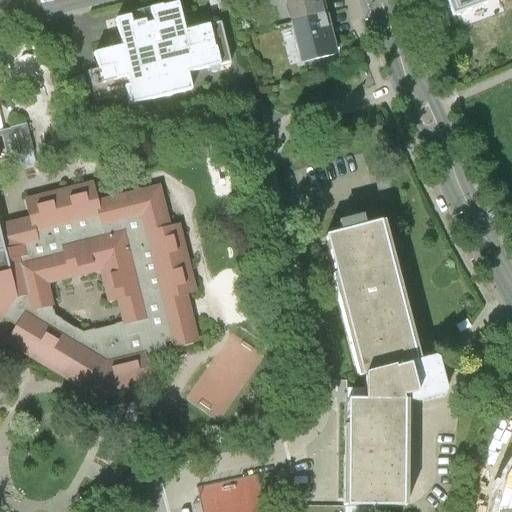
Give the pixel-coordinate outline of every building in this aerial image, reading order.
[(228,8),(225,0),(207,0),(211,13),(228,8)] [(288,0),(294,24),(323,16),(319,0),(288,0)] [(454,0),(460,16),(508,0),(454,0)] [(126,95),(129,106),(192,91),(188,74),(230,63),(220,23),(198,29),(197,26),(184,29),(178,5),(162,9),(161,7),(149,10),(153,24),(145,26),(144,22),(131,25),(129,18),(115,21),(122,47),(94,54),(98,70),(101,84),(127,78),(129,87),(124,88),(126,95)] [(323,16),(294,24),(304,62),(333,55),(323,16)] [(124,88),(129,87),(127,78),(101,84),(98,70),(88,72),(95,103),(126,95),(124,88)] [(83,76),(72,79),(75,91),(86,88),(83,76)] [(25,125),(2,131),(3,136),(10,161),(33,155),(25,125)] [(185,297),(195,294),(178,227),(169,229),(159,189),(98,204),(93,185),(25,202),(29,220),(0,227),(0,322),(2,319),(16,328),(9,339),(11,346),(99,400),(152,387),(145,356),(166,351),(165,345),(172,343),(172,345),(177,348),(197,343),(185,297)] [(404,402),(402,402),(401,398),(444,387),(437,361),(434,359),(417,363),(381,223),(325,237),(361,378),(364,377),(364,402),(347,402),(346,508),(403,508),(404,402)] [(232,408),(238,367),(204,361),(197,403),(232,408)] [(511,511),(511,462),(502,477),(492,511),(511,511)]
